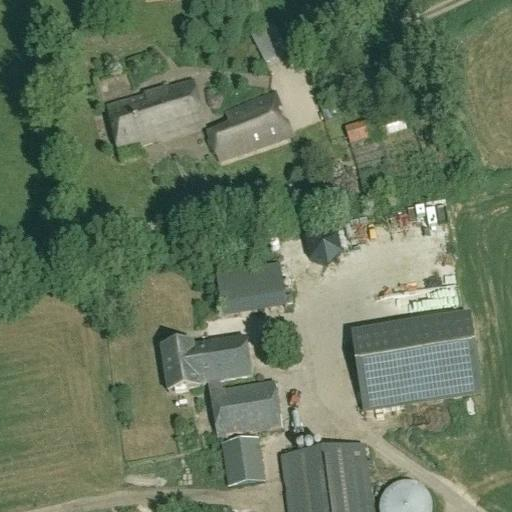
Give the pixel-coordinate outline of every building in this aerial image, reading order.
[(192,85),(107,111),(119,151),(142,143),(143,147),(205,128),(192,85)] [(219,163),(292,138),(286,123),(282,123),(277,111),(281,110),(276,96),(227,116),(231,127),(208,136),(219,163)] [(400,112),(375,120),(382,141),(407,133),(400,112)] [(350,147),(374,140),(369,122),(345,129),(350,147)] [(343,256),(339,238),(319,233),(306,245),(310,263),(327,269),(343,256)] [(236,274),(216,277),(224,320),(243,317),(236,274)] [(471,327),(353,345),(363,413),(481,395),(471,327)] [(281,432),(274,385),(221,394),(220,385),(251,380),(245,340),(193,348),(193,346),(161,351),(168,394),(200,389),(200,388),(209,386),(217,442),(226,440),(227,447),(221,448),(227,491),(266,485),(259,442),(243,444),(242,438),(281,432)] [(281,459),(288,511),(371,511),(363,448),(281,459)] [(432,511),(431,502),(426,495),(420,490),(413,486),(404,485),(396,487),(389,491),(383,498),(380,505),(379,511),(432,511)]
